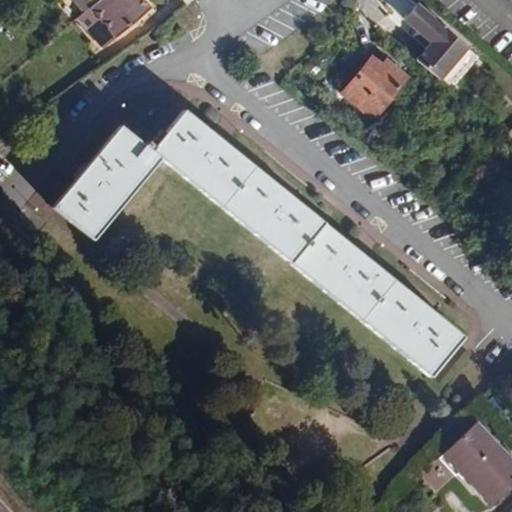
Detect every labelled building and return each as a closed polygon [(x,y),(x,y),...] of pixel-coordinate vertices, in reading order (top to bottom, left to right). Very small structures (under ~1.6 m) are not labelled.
[(88,8),(97,0),(72,0),(83,12),(88,8)] [(149,10),(140,0),(97,0),(88,8),(114,38),(149,10)] [(416,62),(439,81),(450,90),(453,87),(477,59),(457,41),(408,0),(385,0),(382,3),(415,33),(412,37),(426,50),(416,62)] [(373,121),(407,79),(385,61),(381,66),(370,58),(341,95),(373,121)] [(215,138),(182,111),(149,152),(159,160),(215,206),(247,164),(215,138)] [(149,152),(118,127),(83,170),(52,209),(93,242),(159,160),(149,152)] [(287,195),(247,164),(215,206),(288,265),(320,223),(287,195)] [(358,253),(320,223),(288,265),(359,322),(391,281),(358,253)] [(425,309),(391,281),(359,322),(429,378),(461,338),(425,309)] [(490,504),(511,482),(511,461),(475,422),(442,454),(490,504)]
